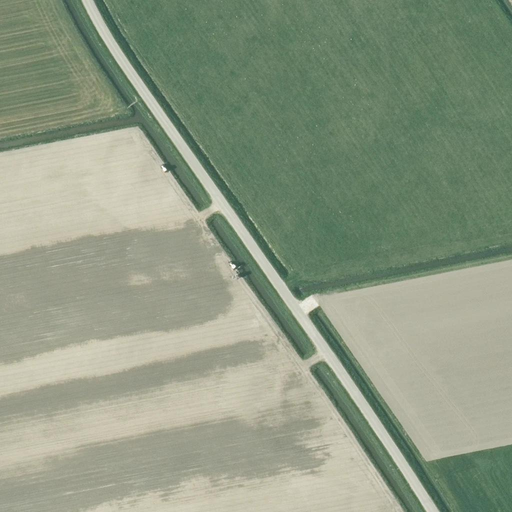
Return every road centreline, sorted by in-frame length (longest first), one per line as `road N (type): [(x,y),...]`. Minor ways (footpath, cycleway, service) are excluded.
road 1 (unclassified): [(86,0),(281,288)]
road 2 (unclassified): [(432,511),(281,288)]
